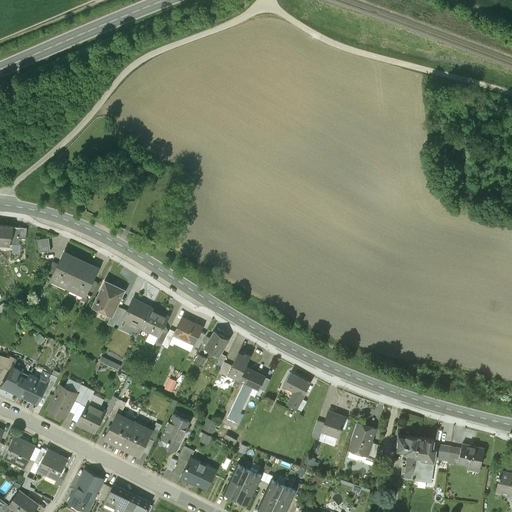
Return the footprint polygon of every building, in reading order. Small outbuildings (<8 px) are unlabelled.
[(12,227),(0,226),(0,246),(0,245),(10,246),(10,245),(12,227)] [(25,228),(12,227),(10,245),(19,246),(20,236),(24,236),(25,228)] [(37,239),(38,253),(51,251),(50,238),(37,239)] [(52,278),(69,286),(81,261),(65,252),(59,264),(52,278)] [(47,275),(52,278),(59,264),(54,261),(47,275)] [(69,286),(87,294),(93,281),(99,269),(81,261),(69,286)] [(93,281),(87,294),(92,297),(98,283),(93,281)] [(112,315),(113,316),(117,306),(125,291),(106,281),(93,306),(112,315)] [(142,327),(151,309),(133,300),(128,311),(124,318),(125,318),(142,327)] [(115,323),(122,308),(117,306),(113,316),(112,315),(107,324),(113,327),(115,323)] [(124,318),(128,311),(122,308),(115,323),(121,326),(125,318),(124,318)] [(142,328),(159,336),(168,317),(151,309),(142,327),(142,328)] [(170,343),(191,352),(192,348),(200,333),(202,328),(182,318),(175,332),(170,343)] [(156,343),(162,346),(169,332),(168,327),(165,324),(156,343)] [(170,343),(175,332),(170,330),(162,346),(167,349),(170,343)] [(204,348),(219,357),(229,340),(215,331),(210,338),(208,336),(205,342),(207,343),(204,348)] [(205,335),(200,333),(192,348),(197,351),(205,335)] [(229,374),(240,379),(245,368),(251,357),(245,354),(244,356),(238,353),(232,366),(228,374),(229,374)] [(0,368),(3,370),(4,368),(9,358),(0,355),(0,368)] [(14,365),(17,360),(10,356),(9,358),(4,368),(10,371),(13,365),(14,365)] [(196,363),(202,367),(207,361),(200,356),(196,363)] [(101,362),(118,368),(120,363),(103,357),(101,362)] [(216,366),(221,369),(224,362),(225,360),(221,357),(216,366)] [(2,387),(19,395),(30,375),(27,374),(31,367),(17,360),(14,365),(13,365),(10,371),(2,387)] [(228,377),(229,374),(228,374),(232,366),(224,362),(221,369),(219,373),(228,377)] [(258,389),(264,377),(245,368),(240,379),(239,380),(244,382),(227,419),(234,422),(237,414),(238,414),(252,386),(258,389)] [(290,373),(282,388),(286,389),(287,387),(294,391),(287,404),(297,409),(302,399),(310,383),(290,373)] [(48,384),(44,392),(49,394),(58,377),(52,374),(47,384),(48,384)] [(19,395),(38,404),(44,392),(48,384),(47,384),(30,375),(19,395)] [(270,380),(264,377),(258,389),(265,392),(270,380)] [(176,382),(170,380),(166,389),(171,391),(176,382)] [(82,384),(77,393),(78,393),(74,401),(80,404),(88,387),(82,384)] [(48,409),(65,418),(74,401),(78,393),(77,393),(61,385),(48,409)] [(88,403),(89,403),(95,391),(88,387),(80,404),(86,406),(88,403)] [(109,418),(114,421),(118,414),(120,415),(127,402),(119,398),(109,418)] [(302,399),(297,409),(301,411),(307,402),(302,399)] [(77,424),(95,433),(105,411),(89,403),(88,403),(86,406),(77,424)] [(322,432),(337,437),(344,419),(328,413),(325,424),(322,432)] [(105,439),(122,447),(135,422),(120,415),(118,414),(114,421),(105,439)] [(168,449),(173,451),(176,450),(189,423),(173,415),(162,439),(168,441),(166,445),(167,446),(168,449)] [(202,428),(212,433),(217,422),(207,418),(202,428)] [(322,432),(325,424),(317,421),(311,438),(319,441),(322,432)] [(122,447),(139,456),(152,430),(135,422),(122,447)] [(359,424),(350,450),(367,456),(372,443),(370,442),(375,429),(359,424)] [(154,428),(149,439),(154,442),(159,431),(154,428)] [(13,460),(25,466),(26,466),(29,459),(35,447),(14,436),(4,457),(12,462),(13,460)] [(416,457),(419,438),(407,436),(407,437),(399,436),(396,453),(404,454),(404,455),(409,455),(416,457)] [(434,440),(419,438),(416,457),(413,480),(432,482),(435,459),(436,450),(433,449),(434,445),(434,440)] [(378,444),(372,443),(367,456),(365,460),(375,463),(378,444)] [(450,447),(434,445),(433,449),(436,450),(435,459),(448,461),(449,459),(450,447)] [(459,461),(458,464),(467,466),(467,469),(479,472),(484,450),(462,445),(461,449),(459,461)] [(179,458),(188,462),(190,457),(192,458),(195,451),(184,446),(179,458)] [(459,461),(461,449),(450,447),(449,459),(459,461)] [(62,471),(67,460),(48,450),(46,454),(40,465),(38,470),(57,479),(62,471)] [(40,465),(46,454),(40,451),(35,462),(40,465)] [(416,457),(409,455),(407,469),(403,468),(401,479),(413,481),(413,480),(416,457)] [(190,481),(207,490),(215,473),(210,471),(212,467),(192,458),(190,457),(188,462),(180,478),(189,483),(190,481)] [(167,469),(172,471),(177,461),(172,458),(167,469)] [(29,474),(35,462),(29,459),(26,466),(25,466),(23,471),(29,474)] [(225,494),(236,499),(250,470),(238,465),(225,494)] [(236,499),(248,504),(261,475),(250,470),(236,499)] [(67,474),(62,471),(57,479),(56,481),(62,484),(67,474)] [(91,495),(94,496),(101,483),(103,479),(86,471),(70,504),(83,510),(91,495)] [(264,472),(260,479),(265,482),(268,474),(264,472)] [(511,494),(511,474),(501,472),(497,491),(511,494)] [(33,478),(28,476),(22,487),(32,492),(34,488),(30,486),(33,478)] [(258,510),(263,511),(271,511),(283,486),(272,480),(258,510)] [(94,496),(99,499),(106,486),(101,483),(94,496)] [(122,511),(132,494),(113,484),(111,488),(105,502),(103,506),(115,511),(122,511)] [(105,502),(111,488),(106,486),(99,499),(105,502)] [(271,511),(284,511),(295,491),(283,486),(271,511)] [(20,492),(9,507),(11,509),(15,511),(33,511),(38,506),(20,492)] [(145,511),(149,506),(150,503),(132,494),(122,511),(145,511)] [(0,508),(5,511),(8,511),(11,509),(9,507),(0,500),(0,508)]
